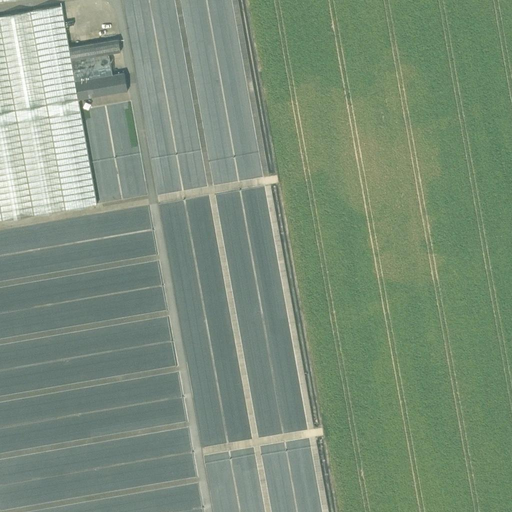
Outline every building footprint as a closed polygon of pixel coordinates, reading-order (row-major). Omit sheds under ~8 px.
[(62,5),(0,15),(0,23),(34,214),(97,203),(79,99),(76,80),(70,46),(62,5)] [(34,214),(0,23),(0,206),(2,220),(34,214)] [(87,34),(88,39),(106,36),(106,31),(87,34)] [(106,40),(70,46),(76,80),(113,73),(109,53),(108,53),(106,40)] [(125,71),(114,73),(118,92),(128,90),(125,71)] [(113,73),(76,80),(79,99),(118,92),(114,73),(113,73)] [(81,265),(109,264),(108,237),(107,237),(106,214),(94,214),(95,237),(87,238),(87,239),(99,239),(99,246),(80,246),(81,265)]
